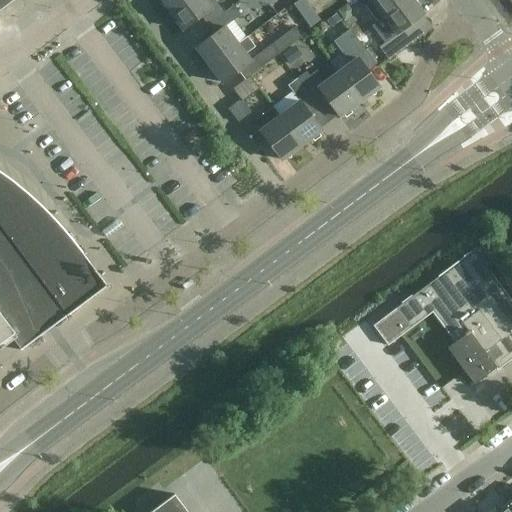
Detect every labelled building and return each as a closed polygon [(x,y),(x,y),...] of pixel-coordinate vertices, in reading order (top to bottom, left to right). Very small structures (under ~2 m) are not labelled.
[(0,0),(0,11),(15,0),(0,0)] [(160,0),(170,13),(186,0),(160,0)] [(204,0),(186,0),(170,13),(182,30),(217,4),(214,0),(205,0),(205,1),(204,0)] [(262,22),(256,9),(270,2),(268,0),(245,0),(235,5),(247,29),(262,22)] [(359,0),(363,6),(366,4),(378,20),(383,17),(406,0),(359,0)] [(425,14),(414,0),(406,0),(383,17),(396,35),(379,47),(389,61),(416,40),(415,40),(411,43),(402,31),(425,14)] [(196,48),(209,66),(238,45),(236,42),(224,27),(240,15),(233,6),(213,21),(219,30),(196,48)] [(338,73),(359,102),(379,87),(364,66),(372,60),(350,29),(333,41),(350,64),(338,73)] [(236,42),(238,45),(209,66),(222,83),(250,62),(243,52),(254,44),(246,34),(236,42)] [(311,34),(286,56),(297,69),(307,60),(314,68),(329,55),(311,34)] [(260,68),(280,53),(290,45),(284,37),(274,44),(273,43),(253,58),(260,68)] [(309,76),(306,72),(297,79),(315,103),(324,97),(339,117),(359,102),(338,73),(325,82),(317,71),(309,76)] [(242,102),(259,89),(250,76),(233,89),(242,102)] [(280,116),(302,145),(322,130),(306,110),(315,103),(297,79),(288,86),(299,101),(280,116)] [(272,105),(251,121),(281,161),(302,145),(280,116),(272,105)] [(30,111),(30,126),(45,126),(45,111),(30,111)] [(0,313),(13,331),(9,335),(20,349),(19,350),(20,350),(47,330),(53,325),(107,286),(82,253),(70,238),(57,223),(43,208),(28,194),(12,181),(0,172),(0,313)] [(427,321),(434,315),(455,342),(447,348),(456,360),(443,370),(459,392),(472,382),(474,385),(496,369),(498,371),(511,360),(511,300),(474,250),(397,308),(410,326),(424,316),(427,321)] [(0,341),(9,335),(13,331),(0,313),(0,341)] [(464,446),(475,440),(468,428),(458,434),(464,446)] [(187,511),(174,494),(149,511),(187,511)]
